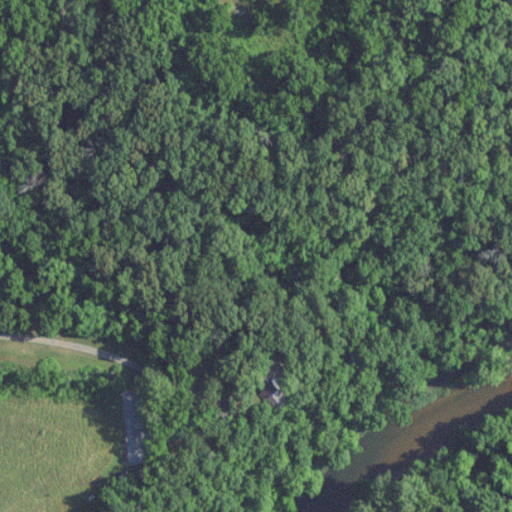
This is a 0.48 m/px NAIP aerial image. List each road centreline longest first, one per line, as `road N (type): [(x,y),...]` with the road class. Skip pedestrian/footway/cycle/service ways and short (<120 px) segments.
road 1 (residential): [(0,295),(68,310),(230,378)]
road 2 (track): [(166,0),(190,15),(304,27)]
